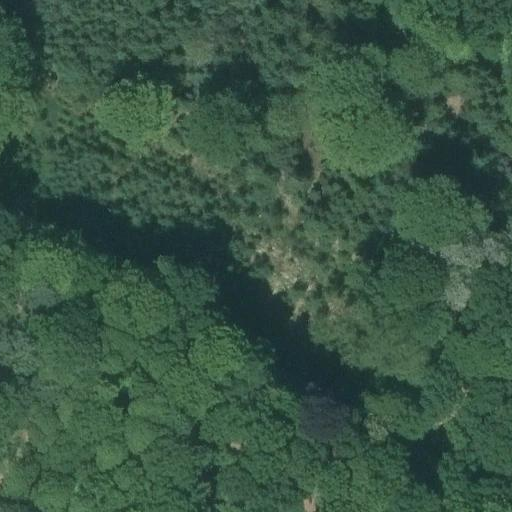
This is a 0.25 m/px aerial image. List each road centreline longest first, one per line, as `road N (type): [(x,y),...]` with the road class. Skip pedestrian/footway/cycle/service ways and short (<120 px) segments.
road 1 (unclassified): [(12,218),(496,511)]
road 2 (unclassified): [(12,218),(128,0)]
